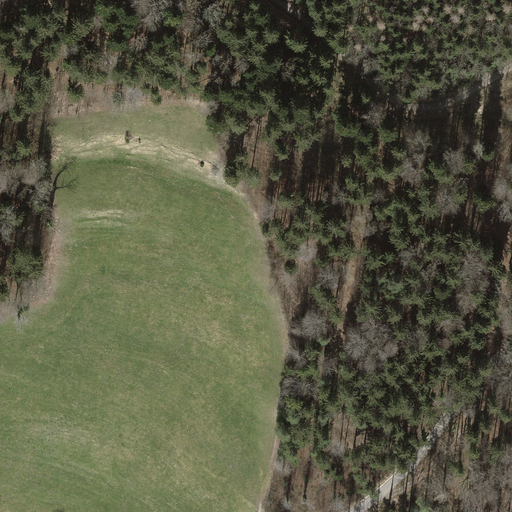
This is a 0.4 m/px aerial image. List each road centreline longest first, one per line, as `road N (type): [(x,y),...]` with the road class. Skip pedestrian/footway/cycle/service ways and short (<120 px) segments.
road 1 (track): [(274,0),(408,107),(431,109),(511,67)]
road 2 (tertiary): [(355,511),(511,348)]
road 3 (track): [(372,500),(412,484),(474,413),(511,388)]
